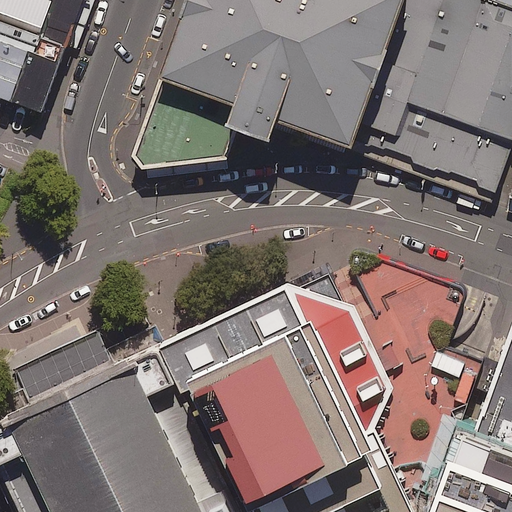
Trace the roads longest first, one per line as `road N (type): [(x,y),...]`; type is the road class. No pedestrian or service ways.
road 1 (tertiary): [(109,237),(208,207),(314,198),(426,216),(511,245)]
road 2 (tertiary): [(109,237),(85,169),(98,86),(131,0)]
road 3 (tertiary): [(0,299),(109,237)]
